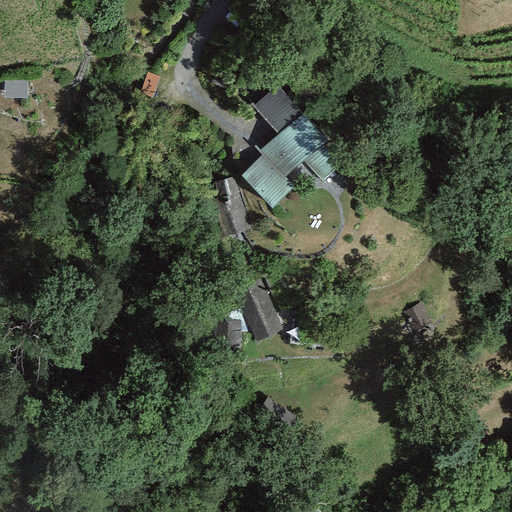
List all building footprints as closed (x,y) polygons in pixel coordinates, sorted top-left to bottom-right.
[(262,155),(240,174),(271,209),(294,190),(283,178),(303,161),(322,182),(346,160),(278,84),(254,107),(274,129),(254,146),(262,155)] [(248,227),(233,177),(207,184),(223,235),(248,227)] [(261,278),(233,291),(257,342),(284,330),(261,278)] [(430,321),(420,301),(405,309),(415,328),(430,321)] [(241,317),(212,319),(214,347),(242,345),(241,317)] [(300,414),(269,396),(259,414),(290,432),(300,414)]
